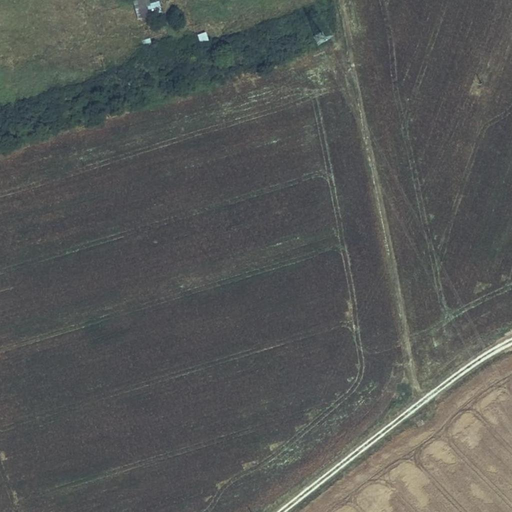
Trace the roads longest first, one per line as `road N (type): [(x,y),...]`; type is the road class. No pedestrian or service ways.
road 1 (track): [(334,0),(423,403)]
road 2 (track): [(511,344),(453,379),(286,511)]
